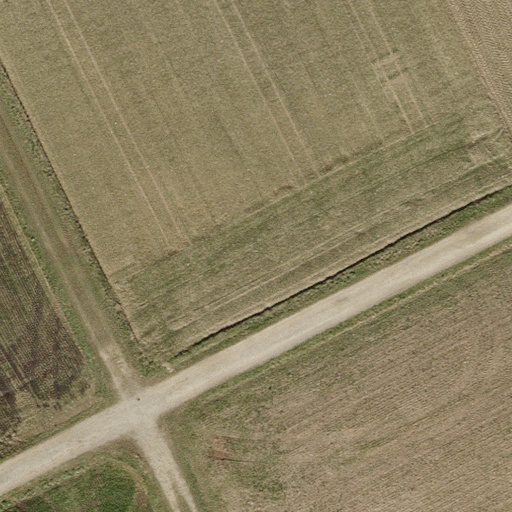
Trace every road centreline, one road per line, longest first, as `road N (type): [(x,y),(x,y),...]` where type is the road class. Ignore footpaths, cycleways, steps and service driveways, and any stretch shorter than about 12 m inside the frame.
road 1 (track): [(0,480),(511,217)]
road 2 (track): [(0,125),(188,511)]
